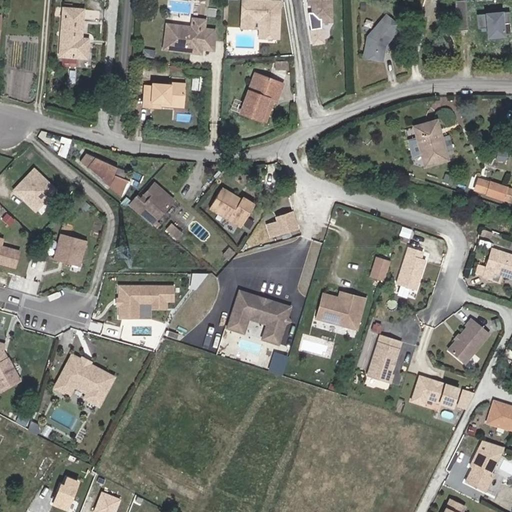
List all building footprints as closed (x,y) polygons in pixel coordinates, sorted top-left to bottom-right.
[(331,0),(312,0),(312,4),(313,13),(319,19),(332,18),(331,0)] [(458,33),(470,32),(468,18),(467,18),(465,3),(455,4),(458,33)] [(257,6),(243,5),(242,24),(253,25),(260,25),(259,43),(278,44),(280,7),(264,6),(263,9),(259,9),(257,6)] [(81,45),(82,38),(84,10),(63,8),(60,55),(87,58),(88,45),(81,45)] [(88,32),(89,18),(101,18),(101,9),(86,8),(85,36),(92,36),(92,33),(88,32)] [(332,21),(332,18),(319,19),(313,13),(309,22),(332,21)] [(368,36),(363,56),(382,60),(385,44),(400,26),(385,14),(368,36)] [(511,23),(511,14),(479,17),(480,31),(488,30),(490,43),(506,42),(505,37),(511,36),(511,23)] [(168,23),(164,48),(181,50),(182,45),(203,47),(215,49),(216,29),(205,27),(206,20),(193,18),(192,26),(168,23)] [(202,53),(203,47),(182,45),(181,50),(202,53)] [(277,95),(280,96),(283,88),(255,78),(245,105),(247,109),(243,118),(261,125),(270,103),(274,104),(277,95)] [(170,97),(184,98),(185,81),(171,80),(171,82),(154,80),(154,83),(146,83),(145,103),(154,103),(154,98),(170,100),(170,97)] [(266,126),(274,104),(270,103),(261,125),(266,126)] [(448,159),(437,120),(414,127),(417,137),(407,140),(412,158),(422,155),(425,166),(448,159)] [(450,133),(445,135),(451,156),(456,155),(450,133)] [(95,158),(84,153),(80,160),(88,167),(100,178),(109,188),(111,175),(114,167),(95,158)] [(34,170),(14,190),(20,196),(22,195),(25,198),(24,199),(35,210),(55,190),(34,170)] [(474,190),(510,202),(511,195),(511,188),(478,178),(474,190)] [(140,200),(136,196),(130,204),(152,223),(173,200),(159,188),(156,191),(152,188),(140,200)] [(241,199),(222,188),(210,206),(240,225),(254,204),(242,197),(241,199)] [(293,212),(277,217),(278,223),(268,227),(270,236),(297,228),(293,212)] [(176,230),(170,225),(164,232),(170,237),(176,230)] [(182,236),(176,230),(170,237),(176,242),(182,236)] [(53,260),(80,267),(86,241),(60,234),(53,260)] [(0,237),(0,263),(15,268),(19,251),(1,246),(3,238),(0,237)] [(401,285),(420,292),(431,260),(424,257),(426,253),(413,248),(401,285)] [(511,254),(490,248),(484,267),(481,277),(490,279),(492,272),(500,274),(511,277),(511,254)] [(371,277),(385,281),(391,261),(377,257),(371,277)] [(477,265),(474,274),(481,277),(484,267),(477,265)] [(492,272),(490,279),(498,282),(500,274),(492,272)] [(207,273),(193,273),(191,286),(196,287),(207,273)] [(173,300),(173,286),(119,286),(119,317),(139,318),(139,303),(151,303),(151,308),(166,308),(166,300),(173,300)] [(240,292),(229,328),(242,332),(249,312),(253,310),(270,315),(272,319),(266,339),(279,344),(285,323),(290,321),(287,317),(290,307),(271,301),(268,303),(261,301),(259,297),(240,292)] [(346,300),(339,298),(324,294),(317,319),(358,330),(366,298),(348,294),(346,300)] [(242,332),(247,334),(253,315),(267,320),(261,338),(266,339),(272,319),(270,315),(253,310),(249,312),(242,332)] [(492,332),(473,318),(468,324),(470,326),(452,350),(470,363),(492,332)] [(379,343),(386,345),(388,337),(381,335),(379,343)] [(388,337),(386,345),(379,343),(368,376),(391,383),(394,375),(392,375),(393,368),(392,366),(393,362),(396,361),(402,341),(388,337)] [(5,344),(0,342),(0,390),(18,381),(9,361),(3,360),(2,356),(4,350),(5,344)] [(55,382),(57,383),(73,356),(110,377),(96,401),(98,402),(113,376),(73,352),(55,382)] [(73,356),(57,383),(67,389),(72,380),(89,390),(86,395),(96,401),(110,377),(73,356)] [(424,404),(426,398),(452,406),(458,388),(441,382),(439,384),(435,382),(434,380),(419,376),(412,401),(424,404)] [(511,406),(494,401),(488,422),(507,428),(507,427),(511,428),(511,414),(511,412),(511,406)] [(503,446),(482,439),(471,463),(474,464),(472,467),(465,481),(485,491),(493,473),(491,472),(503,446)] [(70,511),(82,484),(65,477),(53,506),(66,511),(70,511)] [(115,511),(121,497),(100,489),(92,511),(115,511)] [(450,498),(443,511),(461,511),(465,505),(450,498)]
